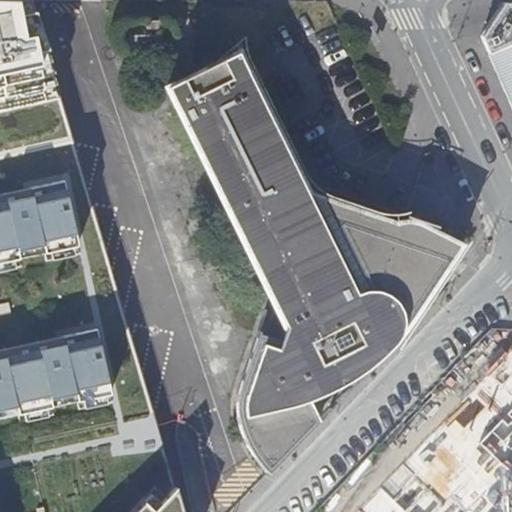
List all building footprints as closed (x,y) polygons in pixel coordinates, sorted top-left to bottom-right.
[(0,0),(0,108),(55,96),(23,0),(0,0)] [(511,3),(500,3),(479,37),(511,111),(511,3)] [(378,360),(396,341),(402,330),(402,313),(395,302),(385,295),(369,292),(356,295),(306,191),(236,53),(164,89),(273,308),(262,337),(257,337),(237,399),(237,416),(310,397),(339,385),(378,360)] [(402,330),(397,340),(465,242),(306,190),(356,295),(369,292),(385,295),(395,302),(402,313),(402,330)] [(71,232),(62,195),(31,202),(29,194),(1,200),(3,207),(0,207),(0,247),(11,245),(13,249),(40,243),(39,238),(71,232)] [(0,300),(0,329),(9,328),(6,299),(0,300)] [(104,378),(95,340),(63,349),(62,342),(34,347),(36,354),(5,361),(3,354),(0,354),(0,406),(14,403),(14,398),(44,391),(45,396),(72,390),(73,386),(104,378)] [(310,398),(237,416),(246,437),(256,456),(270,470),(320,419),(310,398)] [(174,511),(179,506),(154,483),(125,511),(174,511)]
